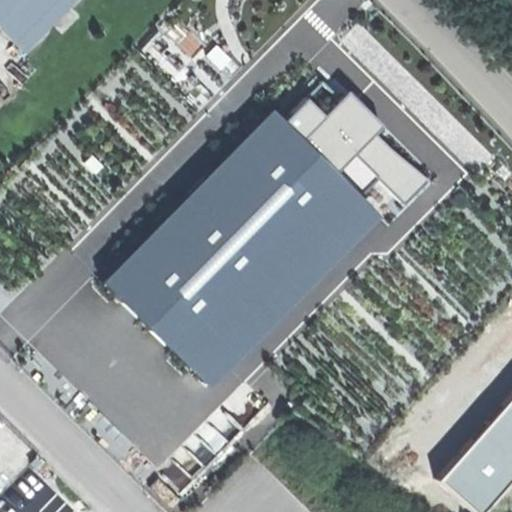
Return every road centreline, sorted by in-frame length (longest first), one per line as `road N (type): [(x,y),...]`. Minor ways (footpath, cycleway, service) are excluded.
road 1 (unclassified): [(209,0),(0,198)]
road 2 (unclassified): [(135,511),(0,380)]
road 3 (unclassified): [(511,114),(399,0)]
